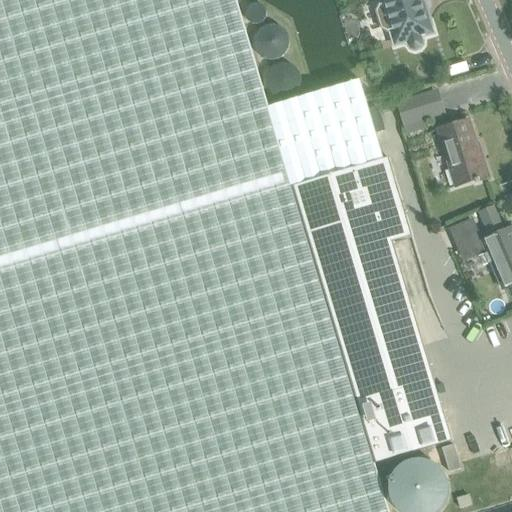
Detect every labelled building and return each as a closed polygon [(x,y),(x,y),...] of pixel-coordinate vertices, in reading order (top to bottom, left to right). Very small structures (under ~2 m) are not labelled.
[(0,0),(0,511),(389,511),(375,465),(292,188),(269,109),(236,0),(0,0)] [(380,0),(382,7),(380,7),(378,12),(383,28),(388,31),(390,30),(395,46),(407,43),(408,46),(410,50),(415,51),(419,50),(422,46),(422,41),(421,38),(433,34),(422,0),(380,0)] [(402,80),(383,86),(387,100),(406,94),(402,80)] [(360,81),(269,109),(292,188),(384,161),(360,81)] [(416,97),(396,104),(404,128),(423,122),(416,97)] [(451,190),(485,180),(467,121),(433,132),(451,190)] [(389,159),(384,161),(292,188),(375,465),(452,442),(393,243),(412,237),(389,159)] [(494,206),(478,213),(487,234),(503,227),(494,206)] [(502,290),(511,285),(511,231),(482,244),(502,290)] [(453,446),(442,449),(449,473),(461,470),(453,446)] [(387,476),(404,511),(433,511),(456,501),(434,454),(387,476)]
